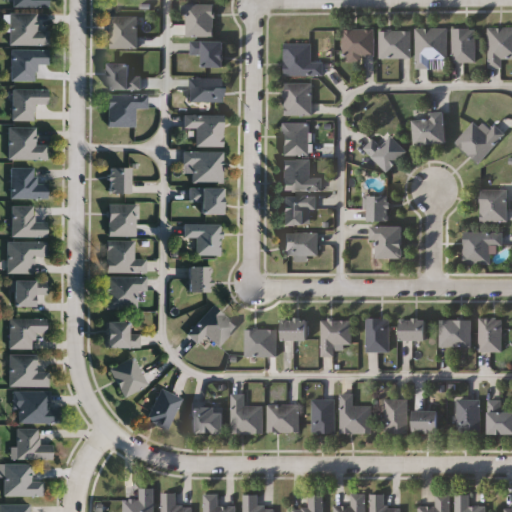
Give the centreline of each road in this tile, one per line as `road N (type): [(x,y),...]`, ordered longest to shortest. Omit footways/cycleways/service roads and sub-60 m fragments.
road 1 (residential): [(80,0),(79,371),(104,433)]
road 2 (residential): [(511,464),(169,463),(104,433)]
road 3 (residential): [(251,285),(254,0)]
road 4 (residential): [(511,287),(251,285)]
